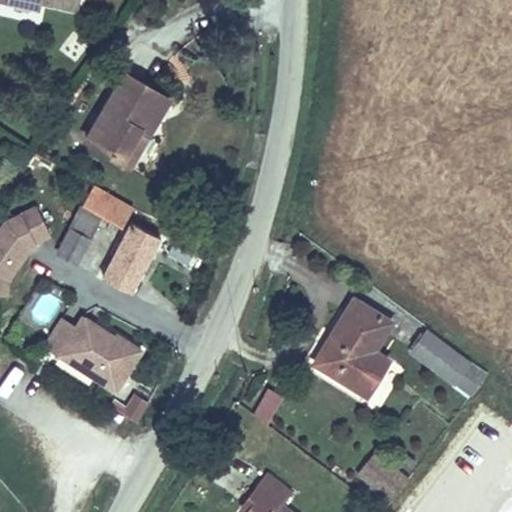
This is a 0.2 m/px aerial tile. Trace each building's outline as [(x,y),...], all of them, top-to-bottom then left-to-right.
[(14,0),(2,0),(1,8),(14,9),(14,0)] [(14,0),(14,9),(47,16),(48,8),(87,15),(89,0),(14,0)] [(82,140),(121,163),(142,126),(151,132),(170,99),(121,71),(82,140)] [(142,126),(121,163),(131,168),(151,132),(142,126)] [(81,207),(123,228),(134,206),(92,184),(81,207)] [(25,242),(34,237),(38,243),(52,235),(36,208),(21,217),(24,221),(14,227),(9,234),(5,231),(0,236),(0,294),(7,295),(8,280),(30,250),(25,242)] [(83,209),(60,253),(79,263),(102,220),(83,209)] [(14,227),(24,221),(21,217),(11,223),(10,223),(5,231),(9,234),(14,227)] [(133,224),(105,277),(133,292),(161,239),(133,224)] [(30,250),(39,245),(38,243),(34,237),(25,242),(30,250)] [(176,241),(167,254),(190,270),(199,256),(176,241)] [(377,350),(395,322),(352,295),(308,365),(365,400),(391,358),(377,350)] [(91,331),(95,325),(83,317),(80,323),(91,331)] [(142,352),(116,335),(114,337),(95,325),(91,331),(80,323),(76,328),(63,320),(46,346),(60,355),(67,345),(101,368),(94,378),(116,392),(142,352)] [(466,397),(486,372),(426,327),(406,353),(466,397)] [(101,368),(67,345),(60,355),(94,378),(101,368)] [(269,424),(284,396),(267,387),(252,415),(269,424)] [(137,424),(148,404),(123,388),(111,407),(137,424)] [(353,478),(387,503),(404,480),(371,455),(353,478)] [(289,511),(281,505),(290,493),(265,474),(254,488),(265,496),(253,511),(289,511)] [(253,511),(265,496),(254,488),(235,511),(253,511)]
